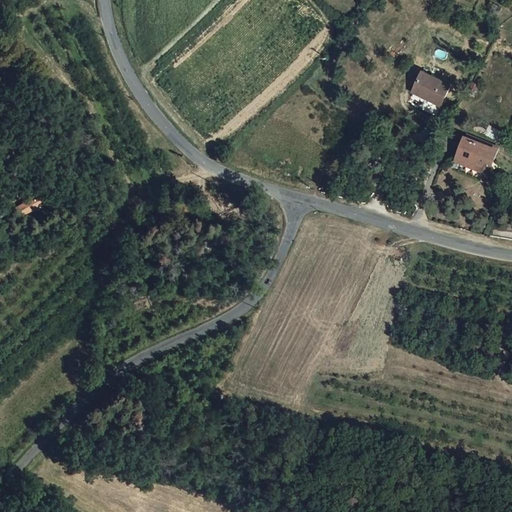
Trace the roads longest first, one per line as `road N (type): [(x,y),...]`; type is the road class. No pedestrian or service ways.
road 1 (unclassified): [(0,484),(124,368),(239,313),(277,264),(304,201)]
road 2 (tertiary): [(104,0),(126,73),(174,139),(216,172),(304,201)]
road 3 (tertiary): [(304,201),(511,258)]
